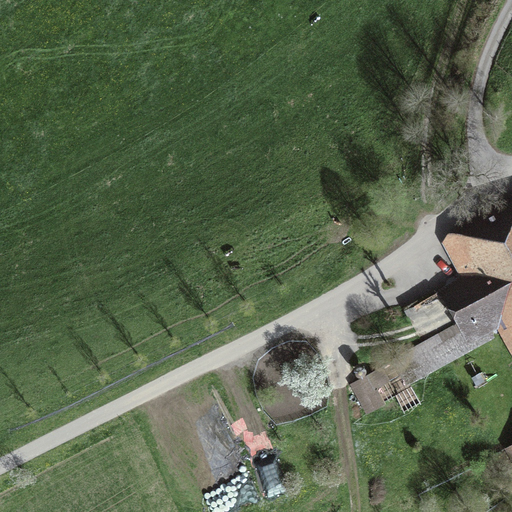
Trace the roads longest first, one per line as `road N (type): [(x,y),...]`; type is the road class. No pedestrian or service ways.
road 1 (unclassified): [(511,3),(469,103),(448,203),(420,248),(367,286),(0,465)]
road 2 (track): [(354,511),(334,351)]
